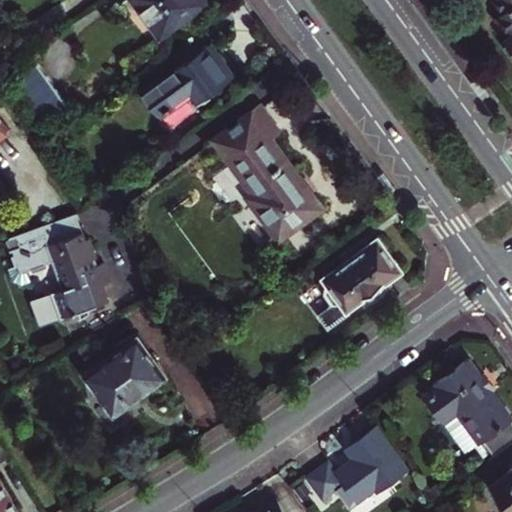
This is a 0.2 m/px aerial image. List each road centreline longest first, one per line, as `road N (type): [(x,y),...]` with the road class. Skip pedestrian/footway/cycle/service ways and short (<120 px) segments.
road 1 (residential): [(141,511),(279,426),(494,271)]
road 2 (secondary): [(298,0),(494,271)]
road 3 (secondary): [(511,188),(375,0)]
